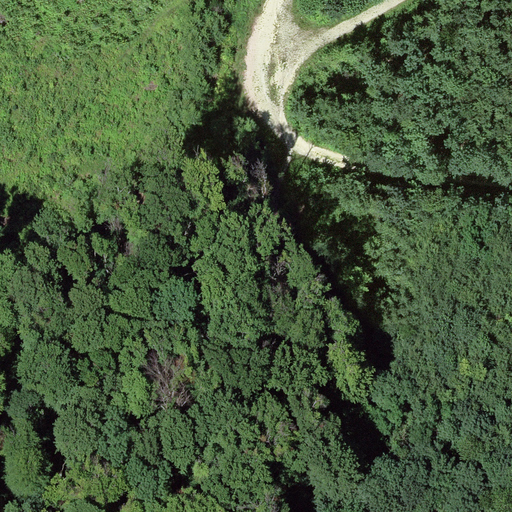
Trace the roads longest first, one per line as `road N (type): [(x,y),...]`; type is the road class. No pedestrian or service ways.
road 1 (track): [(289,145),(511,179)]
road 2 (track): [(390,0),(273,72),(255,99)]
